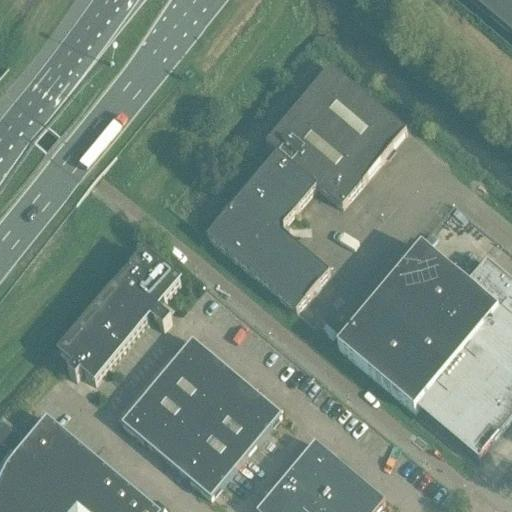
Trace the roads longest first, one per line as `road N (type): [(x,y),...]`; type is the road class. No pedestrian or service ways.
road 1 (unclassified): [(420,511),(198,326),(109,434)]
road 2 (primary): [(0,243),(195,0)]
road 3 (primary): [(111,0),(0,148)]
road 4 (unclassified): [(201,511),(109,434)]
